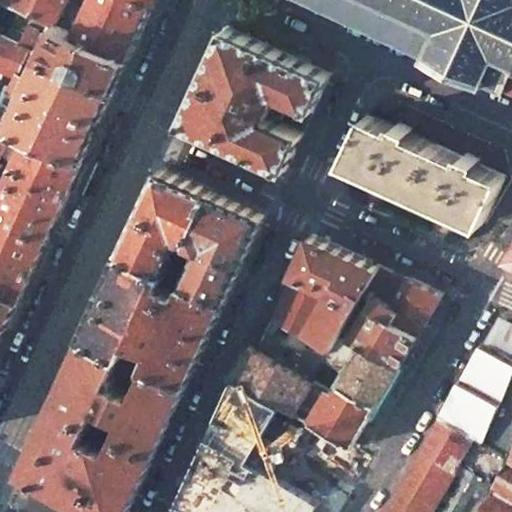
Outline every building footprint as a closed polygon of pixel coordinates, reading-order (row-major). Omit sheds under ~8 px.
[(68,0),(0,0),(35,16),(36,13),(53,21),(58,23),(68,2),(68,0)] [(93,0),(90,7),(78,33),(132,57),(147,24),(158,0),(93,0)] [(511,0),(321,0),(433,51),(432,53),(436,56),(437,54),(485,76),(485,78),(489,80),(491,78),(511,87),(511,0)] [(84,9),(68,2),(58,23),(78,33),(90,7),(86,5),(84,9)] [(39,51),(53,21),(36,13),(35,16),(30,27),(23,43),(39,51)] [(0,33),(23,43),(30,27),(0,14),(0,33)] [(87,158),(119,87),(132,57),(78,33),(58,23),(53,21),(39,51),(9,122),(32,132),(87,158)] [(230,24),(229,25),(186,118),(186,120),(187,121),(289,168),(334,71),(232,23),(230,24)] [(7,84),(0,101),(0,117),(9,122),(39,51),(23,43),(0,33),(0,68),(17,75),(12,86),(7,84)] [(398,126),(369,113),(348,158),(382,174),(437,199),(486,221),(507,175),(479,163),(481,159),(467,152),(465,156),(412,132),(414,128),(400,122),(398,126)] [(0,162),(5,152),(14,159),(18,162),(32,132),(9,122),(0,117),(0,162)] [(0,201),(0,287),(22,298),(40,258),(73,188),(87,158),(32,132),(18,162),(12,176),(0,201)] [(18,162),(14,159),(8,173),(12,176),(18,162)] [(217,189),(165,165),(126,249),(178,273),(188,250),(184,248),(185,245),(180,242),(183,234),(193,239),(217,189)] [(239,199),(217,189),(193,239),(188,250),(178,273),(229,297),(268,213),(239,199)] [(334,287),(306,338),(329,353),(344,328),(355,309),(368,288),(382,265),(313,233),(295,272),(334,287)] [(191,382),(229,297),(178,273),(126,249),(88,334),(126,352),(151,363),(191,382)] [(367,342),(403,363),(445,293),(382,265),(368,288),(373,292),(376,297),(365,315),(354,334),(367,342)] [(274,318),(306,338),(334,287),(295,272),(274,318)] [(0,346),(22,298),(0,287),(0,346)] [(354,334),(365,315),(355,309),(344,328),(354,334)] [(324,361),(329,353),(306,338),(274,318),(262,344),(316,376),(324,361)] [(511,324),(504,321),(443,423),(511,463),(511,324)] [(324,361),(348,375),(367,342),(354,334),(344,328),(329,353),(324,361)] [(25,468),(74,497),(99,511),(131,511),(191,382),(151,363),(138,392),(113,381),(126,352),(88,334),(25,468)] [(348,375),(340,388),(377,408),(403,363),(367,342),(348,375)] [(252,344),(237,376),(287,404),(296,409),(313,380),(252,344)] [(237,376),(183,501),(201,511),(315,511),(324,497),(255,455),(287,404),(237,376)] [(337,393),(313,380),(296,409),(325,427),(356,445),(377,408),(340,388),(337,393)] [(511,511),(511,463),(443,423),(409,480),(390,511),(511,511)] [(356,445),(325,427),(309,454),(340,472),(356,445)]
